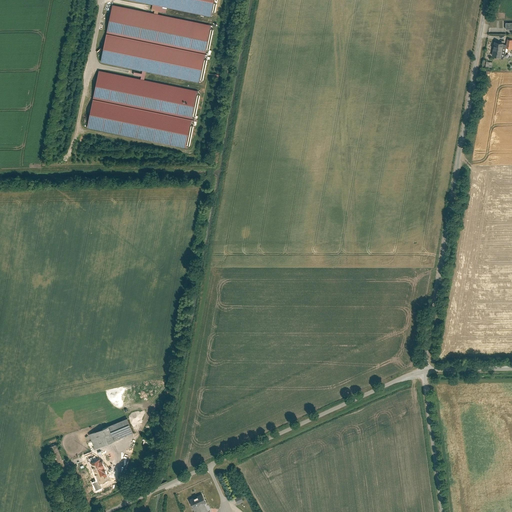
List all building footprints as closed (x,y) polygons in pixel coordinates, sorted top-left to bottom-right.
[(135,0),(153,4),(163,6),(211,16),(214,0),(135,0)] [(113,4),(101,61),(200,82),(212,25),(158,14),(154,13),(113,4)] [(163,6),(153,4),(151,10),(155,10),(154,13),(158,14),(159,11),(162,12),(163,6)] [(505,43),(496,41),(493,55),(503,57),(505,43)] [(134,74),(142,75),(142,78),(146,78),(147,71),(143,70),(143,72),(135,71),(134,74)] [(99,72),(87,129),(186,150),(198,93),(99,72)] [(130,417),(90,433),(96,448),(136,433),(130,417)] [(57,443),(50,446),(53,452),(59,450),(57,443)] [(97,452),(89,455),(101,481),(112,476),(104,459),(106,458),(105,454),(99,457),(97,452)] [(213,511),(205,493),(191,499),(196,511),(213,511)] [(236,498),(239,503),(245,500),(243,495),(236,498)]
